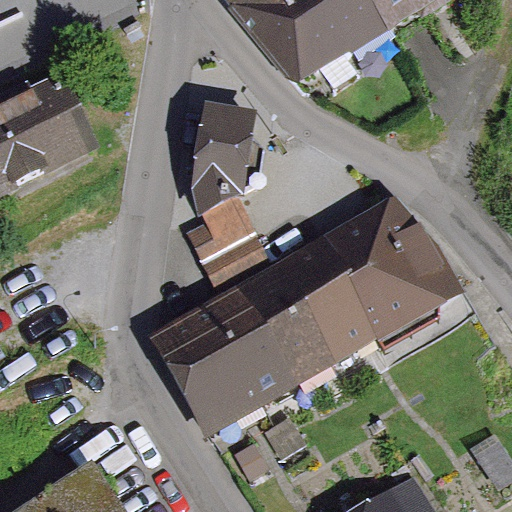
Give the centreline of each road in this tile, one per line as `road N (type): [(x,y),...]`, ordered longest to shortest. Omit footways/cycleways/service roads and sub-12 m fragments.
road 1 (residential): [(177,0),(136,306),(137,357),(148,403),(219,511)]
road 2 (residential): [(197,0),(308,121),(423,185),(511,279)]
